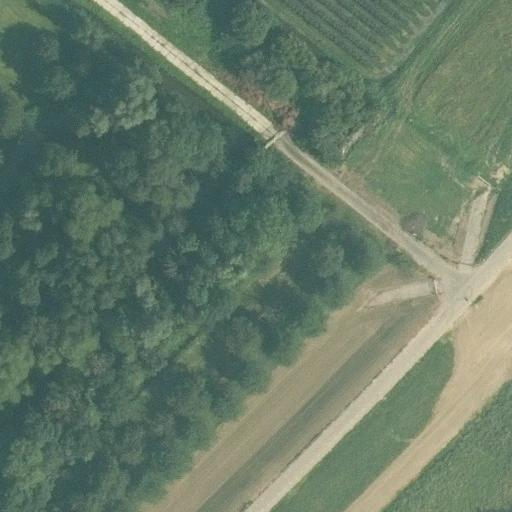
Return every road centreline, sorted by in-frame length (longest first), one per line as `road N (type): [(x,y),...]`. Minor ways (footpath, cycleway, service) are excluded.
road 1 (unclassified): [(254,511),(511,247)]
road 2 (track): [(102,0),(319,173)]
